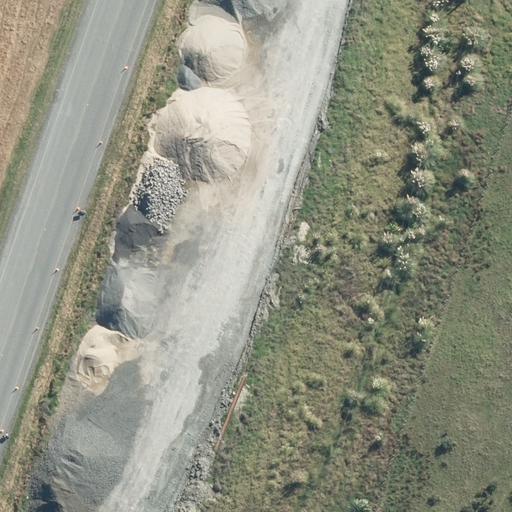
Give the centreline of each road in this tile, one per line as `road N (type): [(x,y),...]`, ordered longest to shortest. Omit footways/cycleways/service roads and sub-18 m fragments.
road 1 (trunk): [(124,0),(0,350)]
road 2 (unclassified): [(0,324),(111,0)]
road 3 (trunk): [(0,198),(69,0)]
